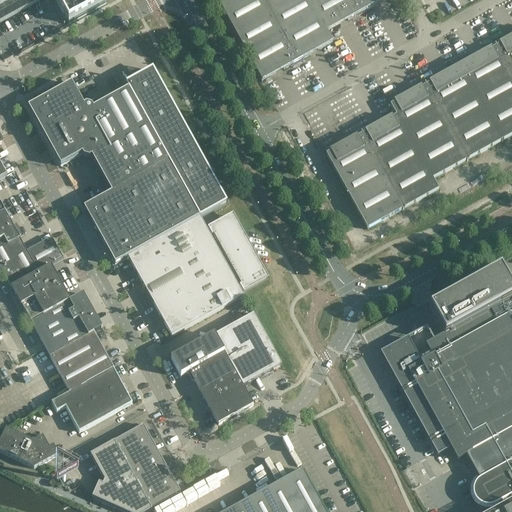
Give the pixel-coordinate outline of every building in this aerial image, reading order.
[(0,0),(0,23),(42,0),(55,0),(56,2),(69,24),(106,3),(104,0),(0,0)] [(297,63),(262,0),(216,0),(256,72),(262,82),(283,70),(284,70),(297,63)] [(327,32),(308,0),(262,0),(297,63),(311,55),(332,43),(327,32)] [(361,14),(353,0),(308,0),(327,32),(347,21),(348,21),(361,14)] [(353,0),(361,14),(375,6),(385,0),(353,0)] [(511,37),(499,45),(500,46),(496,48),(511,77),(511,37)] [(511,77),(496,48),(492,51),(491,49),(460,66),(461,68),(503,143),(504,143),(503,142),(511,136),(511,77)] [(503,143),(461,68),(460,66),(429,84),(430,85),(426,87),(468,162),(469,162),(468,161),(481,154),(501,143),(502,144),(503,143)] [(200,219),(226,204),(153,71),(126,86),(128,90),(93,110),(92,107),(87,105),(84,107),(72,84),(28,109),(61,167),(82,155),(83,157),(89,159),(91,158),(112,194),(84,210),(115,266),(128,258),(200,219)] [(468,162),(426,87),(422,89),(421,88),(394,103),(395,104),(390,107),(396,117),(432,181),(466,162),(467,163),(468,162)] [(432,181),(396,117),(393,119),(392,118),(365,133),(366,134),(361,137),(402,211),(438,191),(432,181)] [(402,211),(361,137),(358,138),(357,137),(330,152),(331,153),(326,156),(367,230),(402,211)] [(27,252),(16,232),(5,212),(0,214),(0,268),(11,289),(51,267),(64,260),(52,238),(27,252)] [(266,279),(232,218),(211,230),(213,235),(210,237),(207,231),(200,219),(128,258),(143,286),(177,267),(186,284),(153,303),(172,337),(244,297),(238,288),(242,286),(244,290),(266,279)] [(70,301),(66,294),(66,293),(66,292),(65,293),(61,285),(61,284),(60,284),(59,282),(62,281),(59,277),(57,278),(56,277),(56,276),(51,267),(11,289),(31,324),(31,323),(71,301),(70,301)] [(483,478),(511,462),(511,288),(501,269),(430,308),(445,335),(434,341),(426,328),(379,354),(436,457),(450,449),(457,462),(470,455),(483,478)] [(113,369),(94,334),(103,330),(83,295),(71,301),(31,323),(53,363),(70,394),(113,369)] [(282,366),(253,315),(215,336),(224,354),(243,388),(282,366)] [(243,388),(224,354),(215,336),(171,361),(181,378),(189,373),(218,426),(253,406),(243,388)] [(133,405),(127,395),(113,369),(70,394),(51,404),(56,414),(65,409),(79,434),(133,405)] [(148,511),(181,494),(153,443),(143,426),(91,455),(105,481),(103,485),(97,483),(95,488),(96,488),(92,498),(123,511),(148,511)] [(58,455),(53,446),(49,449),(43,438),(42,438),(37,440),(35,437),(31,437),(29,440),(7,430),(6,430),(6,431),(5,431),(0,441),(0,440),(0,453),(34,470),(58,456),(58,455)] [(511,511),(511,462),(483,478),(479,480),(477,482),(475,484),(474,486),(473,488),(473,490),(472,493),(473,495),(473,497),(474,500),(476,502),(478,504),(479,506),(482,507),(485,508),(489,509),(493,508),(497,506),(502,503),(505,509),(499,511),(511,511)] [(324,511),(303,473),(302,471),(227,511),(324,511)]
